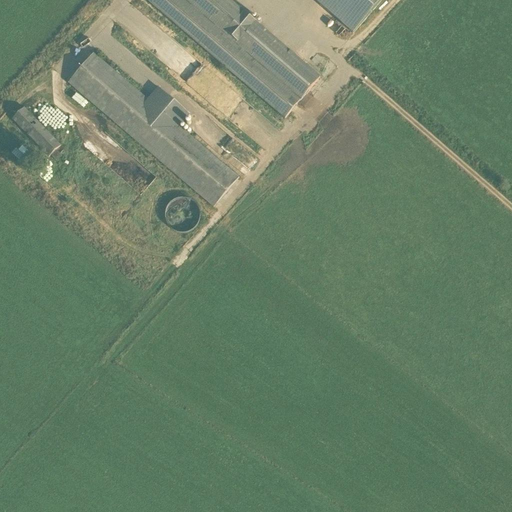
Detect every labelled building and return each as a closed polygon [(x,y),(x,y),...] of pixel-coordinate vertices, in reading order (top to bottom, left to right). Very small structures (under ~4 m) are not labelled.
[(146,0),(285,119),(320,78),(229,0),(146,0)] [(314,0),(353,34),(382,0),(314,0)] [(148,100),(93,54),(68,83),(214,208),(239,178),(179,127),(190,114),(159,88),(148,100)] [(49,158),(61,146),(24,108),(12,120),(49,158)] [(21,160),(29,151),(21,144),(13,153),(21,160)] [(175,200),(176,214),(176,225),(189,225),(188,222),(194,222),(194,215),(194,200),(175,200)]
